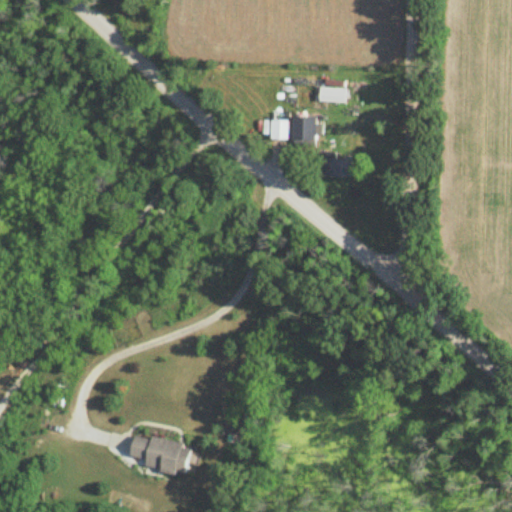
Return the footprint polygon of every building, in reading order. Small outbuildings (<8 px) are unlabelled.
[(322,104),(347,104),(348,89),(322,89),(322,104)] [(319,148),(319,117),(296,117),(296,148),(319,148)] [(291,121),(274,121),(274,141),(291,141),(291,121)] [(329,177),(357,177),(357,161),(329,161),(329,177)] [(149,468),(190,478),(197,448),(140,434),(134,458),(151,461),(149,468)]
